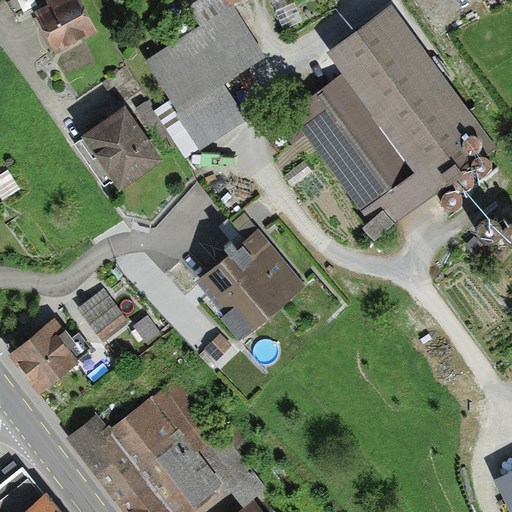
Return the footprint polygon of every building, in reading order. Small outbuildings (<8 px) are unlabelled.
[(47,5),(35,12),(57,52),(66,47),(65,45),(82,35),(85,40),(99,32),(81,0),(46,0),(45,1),(47,5)] [(220,82),(260,57),(224,0),(206,0),(192,9),(201,23),(149,56),(173,95),(155,106),(186,156),(244,120),(220,82)] [(341,74),(280,118),(295,139),(304,132),(369,222),(363,228),(374,242),(395,224),(496,148),(391,2),(323,50),(341,74)] [(124,56),(101,72),(116,95),(140,79),(124,56)] [(120,191),(163,161),(127,107),(84,135),(120,191)] [(0,190),(4,198),(20,189),(11,174),(0,180),(0,190)] [(305,284),(242,207),(219,227),(238,249),(200,282),(225,313),(220,317),(240,342),(305,284)] [(182,261),(168,273),(186,294),(198,284),(194,279),(196,278),(182,261)] [(104,288),(79,306),(104,341),(130,322),(104,288)] [(148,316),(134,326),(148,346),(162,336),(148,316)] [(72,339),(55,318),(7,354),(40,396),(81,364),(78,360),(92,349),(79,334),(72,339)] [(221,333),(205,348),(217,360),(232,345),(221,333)] [(98,416),(68,439),(125,511),(190,511),(194,510),(190,506),(223,480),(242,504),(262,488),(177,379),(110,431),(98,416)] [(0,511),(57,511),(24,467),(0,484),(0,511)] [(511,511),(511,473),(496,481),(511,511)] [(262,511),(255,502),(242,511),(262,511)]
